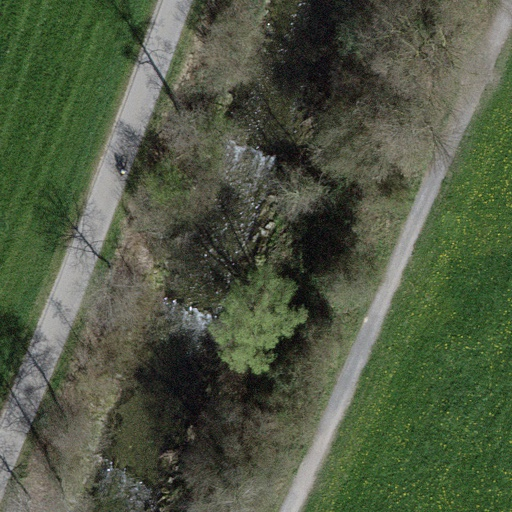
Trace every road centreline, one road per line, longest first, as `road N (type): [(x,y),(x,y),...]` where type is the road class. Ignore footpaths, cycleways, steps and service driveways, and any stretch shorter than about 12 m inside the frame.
road 1 (track): [(285,511),(511,6)]
road 2 (track): [(0,405),(162,0)]
